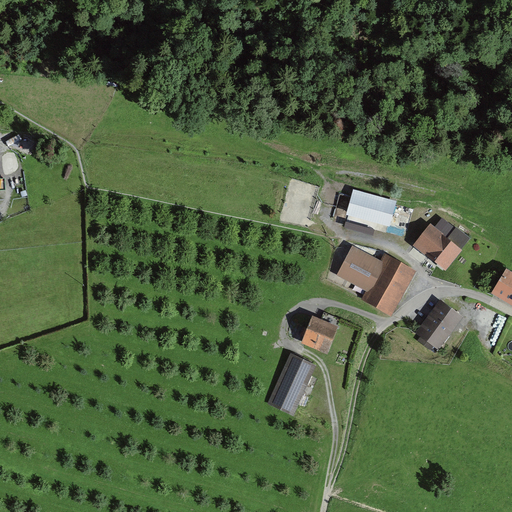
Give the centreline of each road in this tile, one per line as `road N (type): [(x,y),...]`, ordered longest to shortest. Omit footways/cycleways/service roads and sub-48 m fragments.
road 1 (track): [(511,314),(459,290),(435,293),(420,271),(386,249),(88,187),(69,142),(0,102)]
road 2 (track): [(386,323),(317,301),(284,323),(291,345),(326,373),(330,484)]
road 3 (track): [(435,293),(386,323),(367,351),(324,511)]
